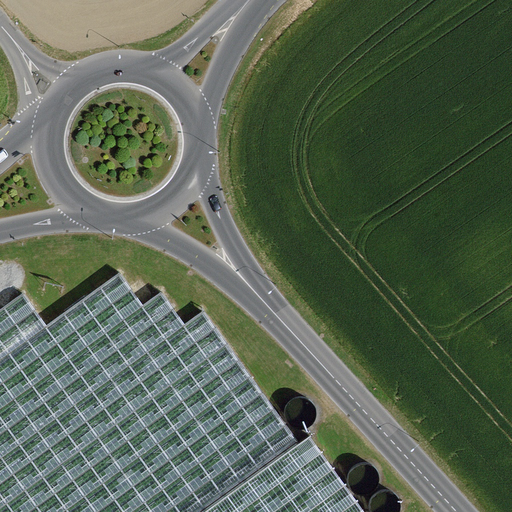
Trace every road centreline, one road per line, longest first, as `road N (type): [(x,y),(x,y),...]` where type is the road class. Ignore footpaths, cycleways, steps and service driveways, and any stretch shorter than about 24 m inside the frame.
road 1 (secondary): [(259,293),(460,511)]
road 2 (secondary): [(259,293),(201,160)]
road 3 (secondary): [(137,218),(259,293)]
road 4 (tertiary): [(202,130),(244,5)]
road 5 (secondary): [(55,114),(50,141),(60,180),(99,213)]
